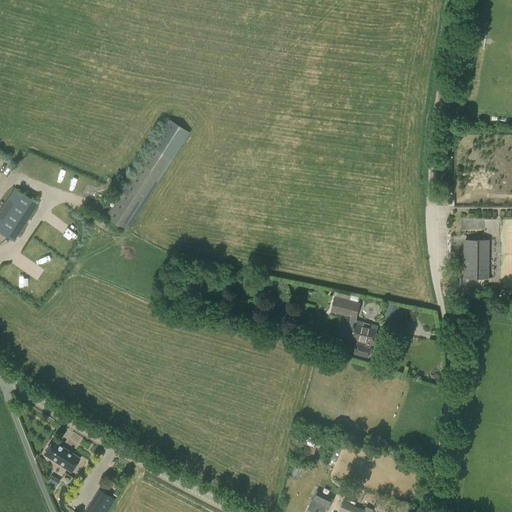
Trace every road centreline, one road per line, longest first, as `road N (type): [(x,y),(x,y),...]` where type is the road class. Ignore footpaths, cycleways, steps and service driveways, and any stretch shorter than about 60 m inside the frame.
road 1 (unclassified): [(422,511),(440,444),(444,366),(426,156)]
road 2 (tertiary): [(237,511),(2,375)]
road 3 (track): [(426,156),(450,0)]
road 4 (unclassified): [(2,375),(53,511)]
